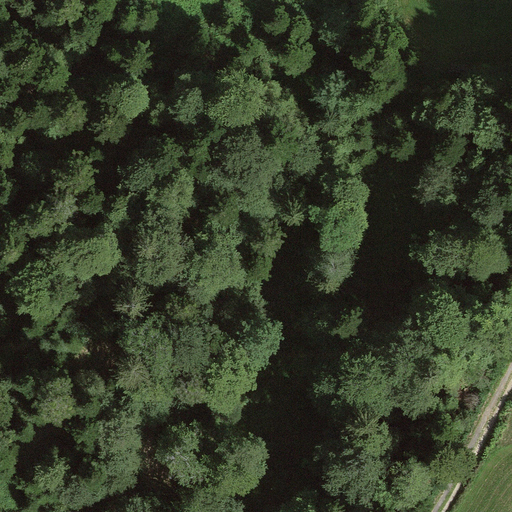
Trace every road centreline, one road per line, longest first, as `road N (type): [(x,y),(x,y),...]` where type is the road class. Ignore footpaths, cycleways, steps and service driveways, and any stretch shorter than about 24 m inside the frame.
road 1 (track): [(117,0),(98,39),(74,63),(0,112)]
road 2 (track): [(451,511),(511,388)]
